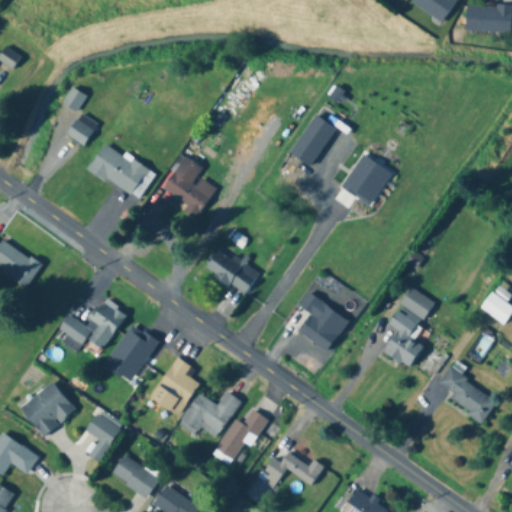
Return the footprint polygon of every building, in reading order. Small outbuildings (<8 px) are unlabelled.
[(412,0),(410,4),(443,23),(456,0),(412,0)] [(466,5),(465,31),(511,34),(511,7),(466,5)] [(0,62),(11,70),(25,49),(10,39),(0,53),(0,62)] [(83,148),(97,124),(76,112),(85,96),(71,88),(61,105),(71,111),(64,123),(70,127),(64,136),(83,148)] [(109,108),(121,115),(130,98),(119,92),(109,108)] [(104,143),(87,170),(137,202),(154,175),(104,143)] [(202,169),(181,156),(160,189),(199,214),(215,189),(197,177),(202,169)] [(0,272),(25,289),(40,267),(2,242),(0,244),(0,272)] [(258,274),(245,267),(246,266),(216,250),(204,272),(246,296),(258,274)] [(410,369),(422,348),(410,341),(432,302),(409,289),(388,326),(397,331),(383,354),(410,369)] [(299,306),(311,314),(297,334),(326,353),(348,321),(308,293),(299,306)] [(480,310),(503,325),(511,312),(511,308),(491,294),(480,310)] [(100,351),(126,316),(104,300),(89,321),(96,326),(91,333),(68,317),(59,330),(77,343),(81,338),(100,351)] [(193,369),(174,358),(149,400),(178,417),(198,383),(188,378),(193,369)] [(482,424),(496,401),(458,377),(462,370),(452,364),(439,385),(453,394),(448,402),(482,424)] [(75,413),(54,383),(19,407),(40,438),(75,413)] [(215,439),(241,402),(226,392),(216,406),(199,395),(177,425),(194,437),(200,429),(215,439)] [(235,420),(214,451),(232,463),(244,444),(249,447),(267,420),(253,411),(243,426),(235,420)] [(85,432),(98,441),(87,457),(98,464),(122,427),(99,412),(85,432)] [(26,476),(38,458),(1,433),(0,435),(0,476),(2,477),(10,465),(26,476)] [(324,468),(313,460),(308,467),(287,453),(280,464),(273,460),(262,477),(275,486),(285,470),(311,487),(324,468)] [(145,499),(158,480),(124,456),(111,476),(145,499)] [(198,511),(200,509),(165,486),(153,506),(162,511),(198,511)] [(0,511),(3,511),(14,496),(0,487),(0,511)] [(387,511),(389,510),(357,489),(341,511),(387,511)]
